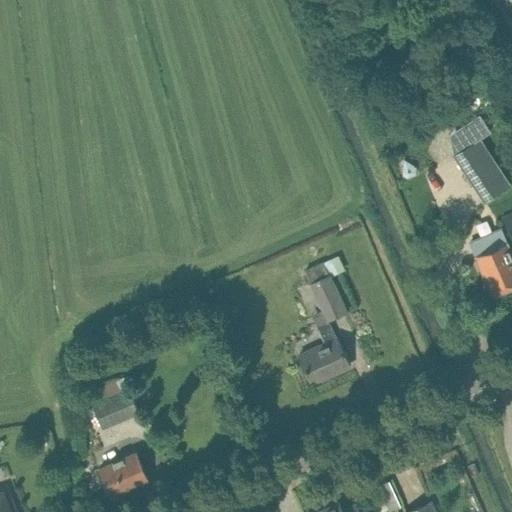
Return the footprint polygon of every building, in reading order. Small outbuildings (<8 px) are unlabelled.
[(453,153),(484,200),(511,183),(478,135),(453,153)] [(511,255),(500,229),(471,242),(493,294),(511,285),(511,255)] [(268,266),(275,281),(303,268),(296,253),(268,266)] [(306,279),(345,269),(342,256),(303,266),(306,279)] [(329,275),(310,283),(325,318),(344,310),(329,275)] [(326,344),(299,356),(312,383),(350,365),(331,324),(319,330),(326,344)] [(92,389),(99,403),(91,406),(101,430),(138,414),(127,391),(130,389),(124,376),(116,379),(115,378),(92,389)] [(137,451),(99,468),(111,495),(148,478),(137,451)] [(17,511),(6,486),(0,488),(0,511),(17,511)] [(435,511),(431,501),(405,511),(435,511)] [(359,511),(356,503),(342,509),(339,502),(315,511),(359,511)]
